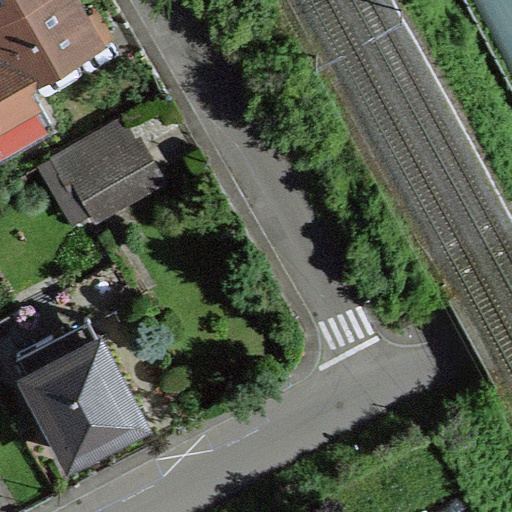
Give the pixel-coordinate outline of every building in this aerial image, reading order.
[(0,0),(0,9),(16,0),(0,0)] [(81,0),(16,0),(0,9),(0,44),(4,50),(0,52),(0,92),(26,77),(26,76),(101,34),(84,5),(81,0)] [(0,148),(51,120),(26,77),(0,92),(0,148)] [(117,116),(51,153),(85,212),(93,207),(76,178),(134,145),(117,116)] [(76,178),(93,207),(93,208),(151,175),(134,145),(76,178)] [(88,312),(52,331),(62,350),(99,332),(88,312)] [(62,350),(52,331),(17,349),(70,450),(106,432),(141,413),(99,332),(62,350)]
